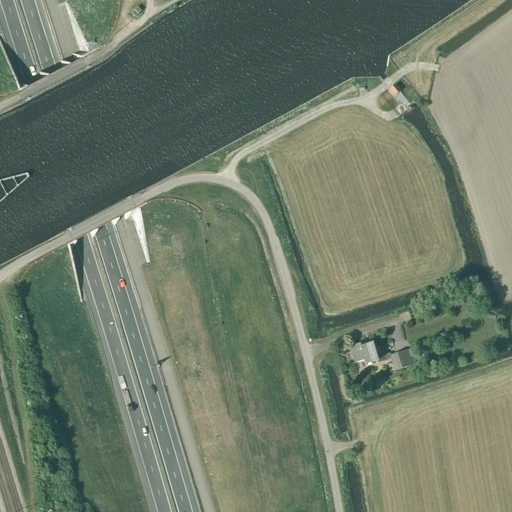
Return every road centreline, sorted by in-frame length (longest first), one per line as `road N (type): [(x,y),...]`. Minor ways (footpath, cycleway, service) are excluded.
road 1 (unclassified): [(338,511),(293,310),(267,226),(240,188),(208,179),(165,187),(0,275)]
road 2 (motorway): [(184,511),(26,0)]
road 3 (motorway): [(5,0),(162,511)]
road 4 (unclassified): [(205,511),(48,0)]
